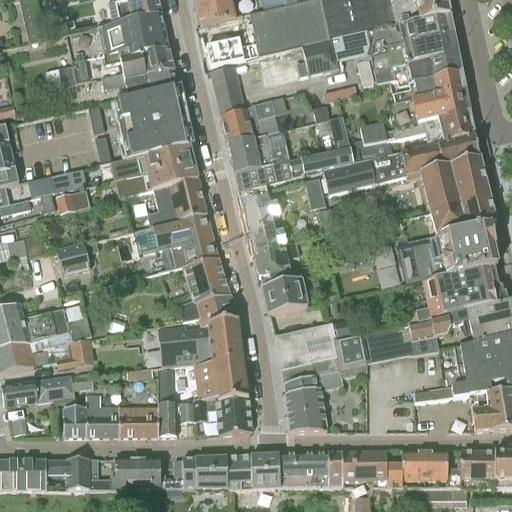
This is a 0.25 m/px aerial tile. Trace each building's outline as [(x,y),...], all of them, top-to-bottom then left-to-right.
[(143,0),(107,8),(112,29),(159,19),(155,0),(143,0)] [(107,8),(143,0),(107,0),(109,8),(107,8)] [(191,0),(199,30),(233,23),(229,2),(239,0),(191,0)] [(259,0),(263,16),(280,11),(277,0),(259,0)] [(277,0),(280,11),(295,8),(319,3),(332,0),(277,0)] [(332,45),(364,37),(395,30),(388,0),(332,0),(319,3),(328,45),(332,45)] [(399,30),(448,18),(443,0),(388,0),(395,30),(399,29),(399,30)] [(465,0),(478,59),(501,54),(490,0),(465,0)] [(29,2),(18,4),(28,48),(38,45),(29,2)] [(263,16),(249,19),(258,62),(289,54),(300,52),(328,45),(319,3),(295,8),(280,11),(263,16)] [(399,29),(395,30),(399,51),(452,39),(448,18),(399,30),(399,29)] [(159,19),(112,29),(96,32),(98,41),(101,60),(104,60),(117,58),(118,64),(167,54),(159,19)] [(64,36),(75,33),(73,24),(62,27),(64,36)] [(404,69),(399,51),(395,30),(364,37),(368,59),(369,62),(367,62),(368,65),(371,81),(373,89),(373,90),(389,87),(396,85),(395,81),(393,82),(391,73),(391,72),(404,69)] [(368,59),(364,37),(332,45),(337,66),(368,59)] [(452,39),(399,51),(404,69),(456,57),(452,39)] [(239,42),(204,50),(209,73),(218,71),(232,68),(258,62),(255,47),(241,50),(240,46),(239,42)] [(332,45),(328,45),(300,52),(302,61),(304,70),(307,82),(338,74),(337,66),(332,45)] [(300,52),(289,54),(291,63),(302,61),(300,52)] [(105,69),(119,67),(121,79),(123,85),(172,75),(167,54),(118,64),(117,58),(104,60),(105,69)] [(391,72),(391,73),(393,82),(395,81),(396,85),(397,92),(412,89),(460,76),(456,57),(404,69),(391,72)] [(84,63),(71,65),(75,88),(88,85),(84,63)] [(357,68),(362,92),(373,89),(371,81),(368,65),(357,68)] [(220,121),(243,115),(232,68),(218,71),(209,73),(220,121)] [(304,70),(296,72),(299,83),(307,82),(304,70)] [(75,89),(71,71),(57,74),(61,92),(75,89)] [(127,104),(176,97),(177,97),(176,92),(175,92),(172,75),(123,85),(121,79),(100,83),(102,95),(124,91),(127,104)] [(397,92),(396,85),(389,87),(394,110),(464,94),(460,76),(412,89),(397,92)] [(327,103),(349,100),(348,91),(325,94),(327,103)] [(386,147),(388,147),(424,139),(421,127),(468,115),(464,94),(394,110),(387,112),(393,138),(384,140),(386,147)] [(114,108),(127,164),(188,151),(176,97),(127,104),(114,108)] [(281,102),(270,106),(274,120),(286,117),(281,102)] [(243,115),(220,121),(227,148),(261,142),(257,125),(274,120),(270,106),(253,111),(243,115)] [(0,123),(14,120),(12,110),(0,113),(0,123)] [(93,139),(104,137),(98,111),(87,113),(93,139)] [(325,111),(311,114),(315,128),(328,125),(325,111)] [(421,127),(424,139),(427,152),(473,140),(468,115),(421,127)] [(346,148),(344,138),(341,122),(328,125),(334,148),(330,149),(332,158),(348,154),(346,148)] [(363,151),(386,147),(384,140),(382,128),(358,132),(361,144),(363,151)] [(0,193),(17,189),(14,173),(13,174),(10,164),(6,147),(8,147),(4,131),(0,131),(0,193)] [(360,167),(352,168),(321,176),(327,200),(405,182),(404,180),(418,176),(419,178),(478,162),(473,140),(427,152),(400,157),(368,165),(360,167)] [(100,171),(109,169),(111,168),(105,141),(94,144),(100,171)] [(227,148),(234,180),(288,167),(285,155),(268,158),(264,141),(261,142),(227,148)] [(361,144),(346,148),(348,154),(349,154),(357,152),(363,151),(361,144)] [(386,147),(359,152),(360,157),(362,165),(375,162),(391,159),(388,147),(386,147)] [(192,168),(188,151),(127,164),(111,168),(109,169),(111,178),(138,173),(137,169),(143,168),(146,179),(192,168)] [(357,152),(349,154),(352,168),(360,167),(357,152)] [(349,154),(348,154),(332,158),(298,165),(301,181),(321,176),(352,168),(349,154)] [(419,178),(430,219),(489,203),(478,162),(419,178)] [(298,165),(288,167),(234,180),(238,198),(301,182),(301,181),(298,165)] [(118,205),(152,196),(197,185),(196,185),(192,168),(146,179),(148,190),(142,191),(141,188),(115,195),(118,205)] [(50,181),(54,198),(72,194),(68,177),(50,181)] [(34,203),(50,199),(54,198),(50,181),(30,186),(34,203)] [(317,184),(304,187),(306,195),(319,192),(317,184)] [(150,232),(205,220),(197,185),(152,196),(157,217),(144,220),(147,232),(150,232)] [(242,213),(253,262),(294,252),(293,247),(284,249),(281,235),(275,237),(271,222),(277,221),(274,207),(268,209),(268,208),(265,196),(240,202),(242,213)] [(70,199),(55,203),(59,220),(74,216),(70,199)] [(0,212),(17,208),(15,200),(0,203),(0,212)] [(17,208),(0,212),(0,221),(33,214),(31,203),(17,208)] [(494,226),(489,203),(430,219),(436,242),(489,229),(494,227),(494,226)] [(341,235),(337,212),(319,215),(323,237),(341,235)] [(216,263),(205,220),(150,232),(150,233),(156,256),(169,253),(174,274),(182,272),(216,263)] [(427,244),(435,282),(493,271),(496,270),(491,251),(494,250),(493,249),(495,248),(498,244),(496,234),(492,231),(490,232),(489,230),(489,229),(436,242),(427,244)] [(150,233),(132,237),(138,260),(156,256),(150,233)] [(329,261),(345,258),(341,237),(325,240),(329,261)] [(45,256),(41,240),(23,244),(27,261),(45,256)] [(23,245),(6,249),(10,265),(26,261),(23,245)] [(62,282),(89,275),(82,249),(55,257),(62,282)] [(257,282),(259,282),(288,275),(285,264),(296,262),(294,252),(253,262),(257,282)] [(217,263),(216,263),(182,272),(193,306),(193,308),(228,300),(217,263)] [(446,320),(489,309),(506,305),(504,296),(502,296),(501,291),(498,290),(497,290),(493,271),(435,282),(424,285),(430,312),(414,315),(416,327),(430,324),(446,320)] [(290,285),(288,275),(259,282),(261,292),(267,321),(306,312),(300,283),(290,285)] [(229,300),(228,300),(193,308),(193,306),(177,311),(182,326),(197,324),(199,331),(236,324),(229,300)] [(462,327),(467,350),(511,340),(511,309),(511,306),(511,305),(511,304),(506,305),(489,309),(446,320),(449,330),(462,327)] [(0,314),(0,353),(28,348),(28,347),(44,343),(56,340),(50,317),(22,324),(18,310),(0,314)] [(50,317),(56,340),(66,337),(61,315),(50,317)] [(414,315),(402,318),(404,330),(407,329),(410,328),(416,327),(414,315)] [(449,334),(449,330),(446,320),(430,324),(435,342),(445,340),(449,334)] [(85,324),(66,329),(68,337),(71,348),(90,344),(85,324)] [(199,331),(200,336),(184,337),(184,332),(158,334),(158,340),(160,339),(163,373),(188,370),(241,365),(236,324),(199,331)] [(430,324),(416,327),(410,328),(415,360),(438,356),(435,342),(430,324)] [(365,371),(365,369),(408,361),(415,360),(410,328),(407,329),(404,330),(387,333),(333,343),(337,361),(280,374),(281,375),(280,376),(282,389),(338,375),(340,383),(365,377),(365,371)] [(337,361),(333,343),(330,330),(273,343),(280,374),(337,361)] [(44,343),(28,347),(28,348),(34,371),(56,366),(57,366),(73,363),(71,349),(71,348),(68,337),(66,337),(56,340),(44,343)] [(511,340),(467,350),(458,352),(458,353),(452,354),(458,390),(450,391),(450,394),(452,404),(468,401),(511,395),(511,340)] [(0,377),(34,371),(28,348),(0,353),(0,377)] [(73,371),(73,369),(82,367),(79,348),(71,349),(73,363),(57,366),(56,366),(57,374),(73,371)] [(247,404),(241,365),(188,370),(190,389),(192,405),(204,404),(214,404),(215,406),(247,404)] [(149,381),(149,374),(126,376),(127,383),(149,381)] [(293,438),(325,438),(320,396),(342,391),(340,383),(338,375),(282,389),(289,434),(293,438)] [(90,381),(71,383),(72,395),(92,393),(90,381)] [(37,407),(53,405),(54,410),(74,407),(72,395),(71,383),(51,386),(34,388),(37,407)] [(4,412),(37,407),(34,388),(34,386),(1,391),(4,412)] [(452,404),(450,394),(412,399),(413,409),(452,404)] [(511,395),(468,401),(471,417),(473,437),(489,436),(511,434),(511,395)] [(63,442),(119,442),(118,412),(99,412),(99,400),(85,400),(85,412),(63,413),(63,442)] [(205,416),(204,404),(192,405),(191,405),(192,409),(194,427),(206,426),(205,416)] [(215,406),(214,404),(204,404),(205,416),(215,415),(218,441),(251,438),(248,404),(247,404),(215,406)] [(157,408),(157,412),(158,442),(158,443),(175,442),(175,416),(179,416),(179,409),(176,409),(157,408)] [(179,409),(179,416),(180,428),(194,427),(192,409),(179,409)] [(157,412),(118,412),(119,442),(158,442),(157,412)] [(357,500),(358,500),(360,500),(362,498),(363,495),(363,492),(368,492),(386,492),(386,478),(385,457),(341,458),(341,491),(350,491),(350,496),(351,498),(354,501),(354,500),(357,500)] [(424,492),(424,457),(400,457),(400,474),(396,474),(396,478),(386,478),(386,492),(424,492)] [(424,492),(451,492),(454,492),(458,493),(459,473),(447,472),(447,457),(424,457),(424,492)] [(460,457),(459,473),(458,493),(465,493),(493,492),(493,458),(460,457)] [(341,458),(327,459),(327,491),(341,491),(341,458)] [(511,492),(511,458),(493,458),(493,492),(511,492)] [(327,459),(280,460),(282,491),(327,491),(327,459)] [(280,460),(225,462),(227,494),(239,495),(279,493),(279,491),(282,491),(280,460)] [(186,493),(227,494),(225,462),(181,465),(181,466),(177,466),(178,493),(182,493),(186,493)] [(0,496),(20,496),(20,464),(0,464),(0,496)] [(45,496),(45,484),(65,484),(65,464),(20,464),(20,496),(45,496)] [(65,496),(87,496),(88,465),(75,465),(75,464),(65,464),(65,484),(65,496)] [(125,487),(137,487),(137,464),(113,464),(113,480),(109,480),(109,484),(97,484),(97,464),(88,464),(88,465),(87,496),(88,496),(88,495),(109,495),(113,495),(125,495),(125,487)] [(159,464),(137,464),(137,487),(149,487),(149,493),(160,493),(164,493),(174,493),(178,493),(177,466),(172,466),(172,483),(164,483),(164,480),(159,480),(159,464)] [(362,498),(360,500),(358,500),(357,500),(354,500),(354,501),(353,511),(368,511),(368,506),(368,492),(363,492),(363,495),(362,498)] [(378,511),(451,511),(451,492),(424,492),(386,492),(368,492),(368,506),(378,506),(378,511)] [(458,493),(454,492),(451,492),(451,511),(465,511),(465,493),(458,493)]
